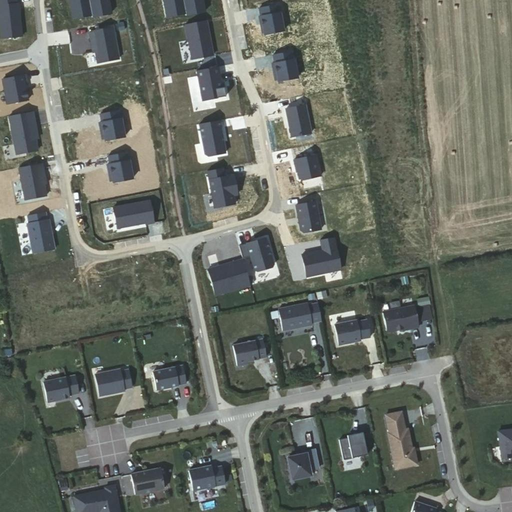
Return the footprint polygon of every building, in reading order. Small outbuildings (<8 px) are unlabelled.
[(322,323),(318,305),(308,308),(308,306),(278,312),(283,333),(312,327),(312,325),(322,323)] [(415,328),(411,307),(380,313),(384,332),(386,333),(399,330),(400,331),(415,328)] [(334,325),(339,345),(361,340),(356,321),(334,325)] [(232,347),(237,367),(248,364),(247,362),(258,360),(258,359),(266,357),(262,340),(232,347)] [(152,374),(156,392),(178,387),(186,385),(182,368),(152,374)] [(122,373),(121,371),(96,377),(100,399),(126,393),(125,391),(133,389),(129,372),(122,373)] [(81,398),(77,381),(45,388),(49,408),(72,403),(71,400),(81,398)] [(384,412),(394,469),(415,465),(405,408),(384,412)] [(338,440),(342,460),(367,454),(361,432),(353,434),(354,436),(347,438),(338,440)] [(511,464),(511,435),(499,438),(503,463),(506,465),(511,464)] [(319,470),(315,451),(306,453),(306,455),(297,457),(288,459),(293,481),(312,477),(311,472),(319,470)] [(185,475),(190,495),(222,487),(218,470),(208,472),(208,469),(185,475)] [(161,470),(132,476),(136,497),(165,490),(161,470)] [(103,488),(74,494),(77,511),(117,511),(111,483),(102,485),(103,488)] [(435,511),(436,510),(415,503),(411,511),(435,511)]
